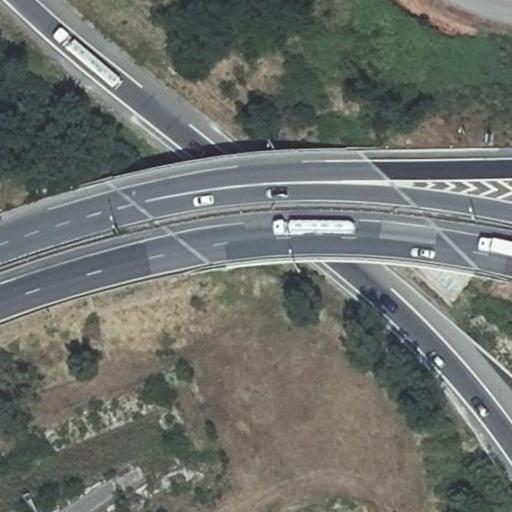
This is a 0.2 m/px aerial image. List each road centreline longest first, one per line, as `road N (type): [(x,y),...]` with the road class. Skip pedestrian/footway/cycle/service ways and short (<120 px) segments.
road 1 (motorway): [(511,444),(391,309),(18,0)]
road 2 (motorway): [(511,263),(414,245),(221,248),(0,306)]
road 3 (motorway): [(511,169),(307,179),(138,207)]
road 4 (motorway): [(511,214),(349,197),(138,207)]
road 5 (motorway): [(138,207),(0,246)]
